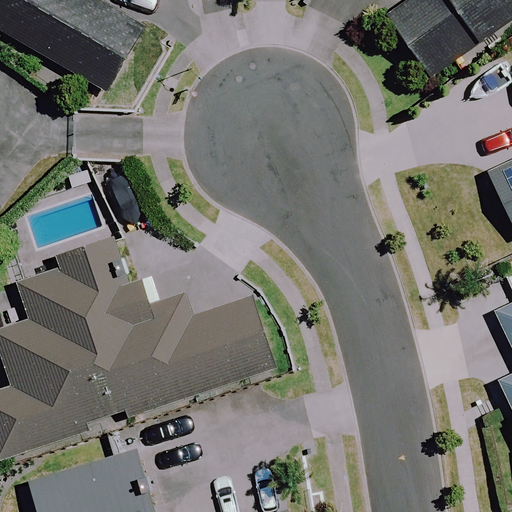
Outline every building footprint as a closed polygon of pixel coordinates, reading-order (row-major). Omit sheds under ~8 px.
[(0,0),(0,30),(107,94),(145,31),(92,0),(0,0)] [(511,0),(418,0),(387,23),(431,83),(511,23),(511,0)] [(511,167),(494,177),(511,214),(511,167)] [(146,312),(122,244),(59,265),(62,274),(19,288),(31,323),(0,333),(0,352),(12,388),(0,392),(0,463),(282,368),(259,298),(192,320),(185,299),(146,312)] [(511,308),(496,315),(511,351),(511,381),(499,387),(511,417),(511,308)] [(145,511),(128,456),(37,483),(45,511),(145,511)]
